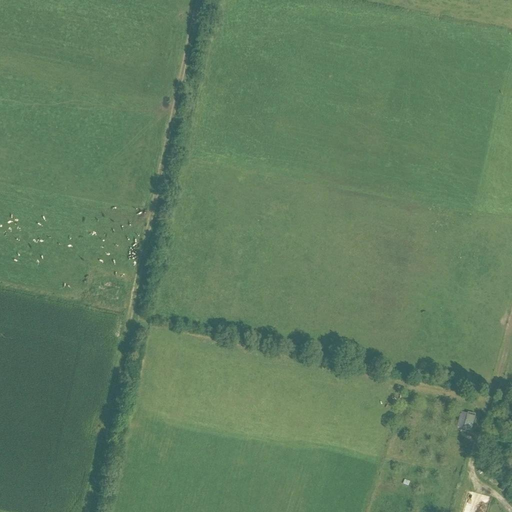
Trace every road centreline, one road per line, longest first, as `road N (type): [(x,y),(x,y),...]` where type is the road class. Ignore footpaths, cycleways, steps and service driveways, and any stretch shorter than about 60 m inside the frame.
road 1 (track): [(198,0),(89,511)]
road 2 (track): [(511,509),(472,465),(498,368)]
